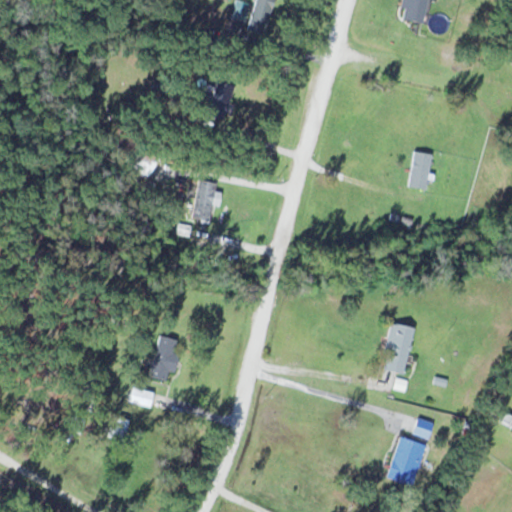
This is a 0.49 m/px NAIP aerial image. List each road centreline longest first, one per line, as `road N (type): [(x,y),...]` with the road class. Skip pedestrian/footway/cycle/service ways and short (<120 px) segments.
road 1 (residential): [(347,0),(249,376),(203,511)]
road 2 (residential): [(335,52),(493,98)]
